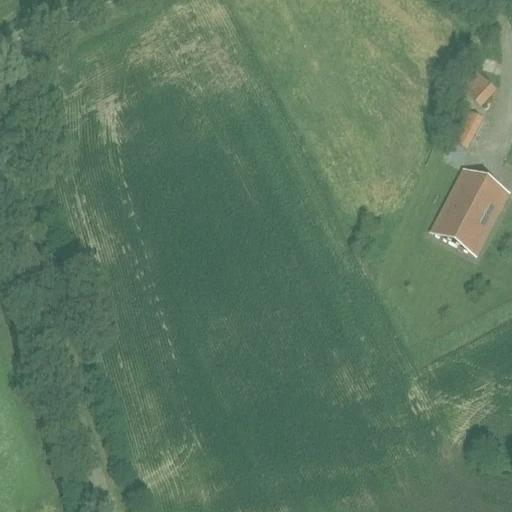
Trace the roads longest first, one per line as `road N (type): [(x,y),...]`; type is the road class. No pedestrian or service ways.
road 1 (unclassified): [(107,511),(0,162)]
road 2 (tertiary): [(0,56),(109,0)]
